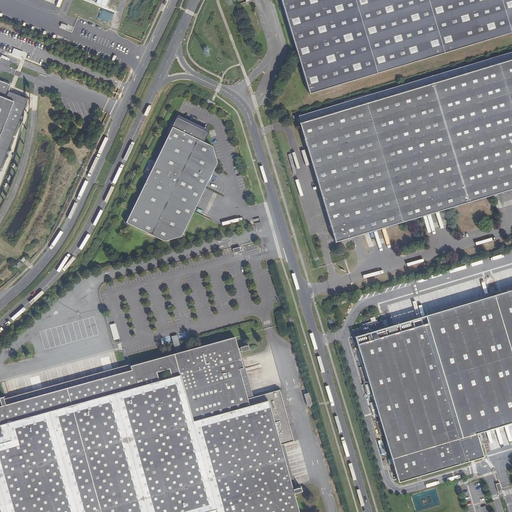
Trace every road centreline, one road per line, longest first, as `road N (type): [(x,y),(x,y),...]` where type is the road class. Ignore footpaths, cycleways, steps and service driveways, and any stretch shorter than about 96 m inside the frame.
road 1 (unclassified): [(367,511),(249,118),(238,100),(195,77)]
road 2 (secondary): [(0,325),(73,252),(155,86)]
road 3 (secondary): [(123,109),(67,228),(15,291)]
